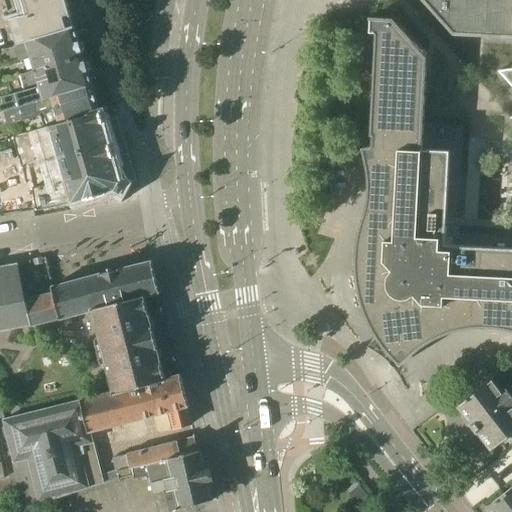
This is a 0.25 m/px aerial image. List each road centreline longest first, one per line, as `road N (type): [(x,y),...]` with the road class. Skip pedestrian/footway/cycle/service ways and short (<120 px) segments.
road 1 (secondary): [(254,368),(235,151),(251,0)]
road 2 (tertiary): [(429,510),(351,392),(311,369),(254,368)]
road 3 (secondary): [(188,184),(225,393)]
road 4 (tertiary): [(259,411),(300,407),(338,418),(429,510)]
road 5 (secondary): [(197,0),(188,184)]
road 6 (residential): [(0,242),(160,210)]
road 7 (secondary): [(225,393),(250,511)]
